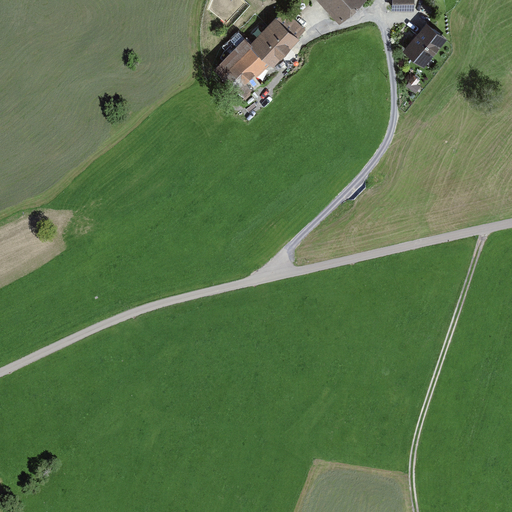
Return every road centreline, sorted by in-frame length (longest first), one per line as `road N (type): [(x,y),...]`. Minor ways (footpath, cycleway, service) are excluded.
road 1 (unclassified): [(384,15),(395,102),(387,142),(290,246),(276,276)]
road 2 (unclassified): [(0,373),(135,311),(276,276)]
road 3 (unclassified): [(417,511),(418,433),(486,229)]
road 4 (unclassified): [(276,276),(486,229)]
